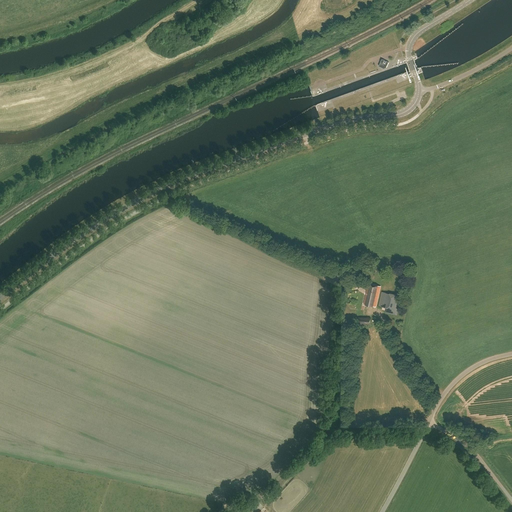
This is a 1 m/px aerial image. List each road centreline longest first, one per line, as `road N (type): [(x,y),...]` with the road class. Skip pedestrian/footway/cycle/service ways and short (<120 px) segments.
road 1 (tertiary): [(0,299),(139,198),(338,123),(405,111),(418,91)]
road 2 (tertiary): [(418,91),(411,40),(468,0)]
